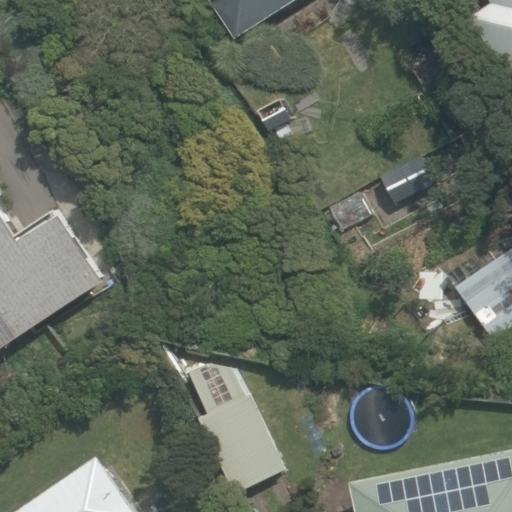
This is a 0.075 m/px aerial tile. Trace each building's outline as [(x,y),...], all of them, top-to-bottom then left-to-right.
[(218,0),(246,44),(315,0),(218,0)] [(511,0),(499,0),(508,14),(481,31),(511,79),(511,0)] [(0,360),(125,296),(48,146),(0,170),(0,360)] [(511,329),(511,251),(465,280),(499,337),(511,329)] [(275,383),(200,407),(229,499),(304,476),(275,383)] [(511,511),(511,457),(382,483),(388,511),(511,511)] [(162,511),(132,460),(41,511),(162,511)]
